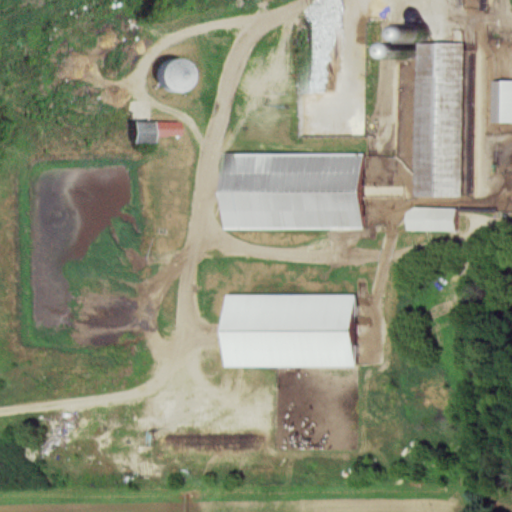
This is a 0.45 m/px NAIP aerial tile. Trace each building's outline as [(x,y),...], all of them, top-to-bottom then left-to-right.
[(419,197),(466,197),(466,45),(419,44),(419,197)] [(181,90),(180,61),(158,62),(159,91),(181,90)] [(511,81),(496,82),(496,123),(511,123),(511,81)] [(177,123),(127,123),(127,144),(148,144),(148,137),(177,137),(177,123)] [(226,228),(369,228),(369,156),(226,156),(226,228)] [(461,231),(461,208),(413,208),(413,231),(461,231)] [(342,354),(319,354),(318,384),(341,385),(342,354)]
